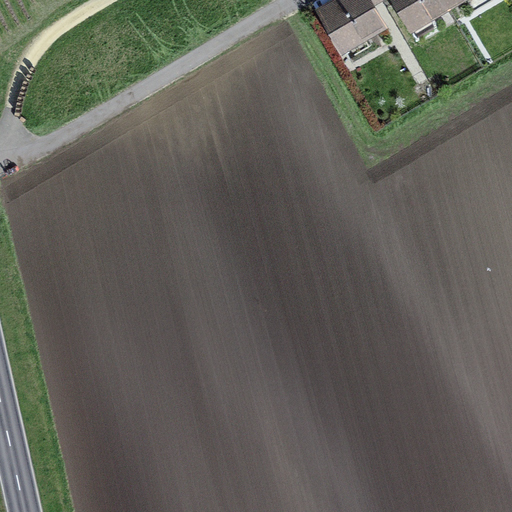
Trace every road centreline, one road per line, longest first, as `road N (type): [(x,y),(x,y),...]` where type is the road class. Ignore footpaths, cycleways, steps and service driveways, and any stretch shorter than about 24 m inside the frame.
road 1 (track): [(1,155),(54,141),(295,0)]
road 2 (track): [(1,155),(21,68),(59,29),(108,0)]
